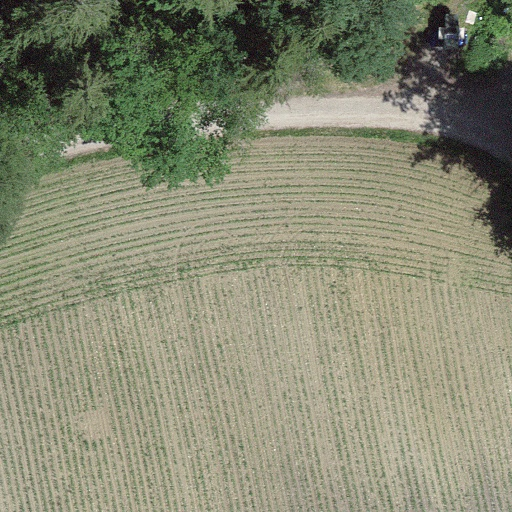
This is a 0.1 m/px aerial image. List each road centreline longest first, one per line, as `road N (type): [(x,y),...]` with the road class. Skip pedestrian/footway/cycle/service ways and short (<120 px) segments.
road 1 (track): [(511,137),(436,111),(348,109),(99,128)]
road 2 (track): [(0,159),(99,128),(176,0)]
